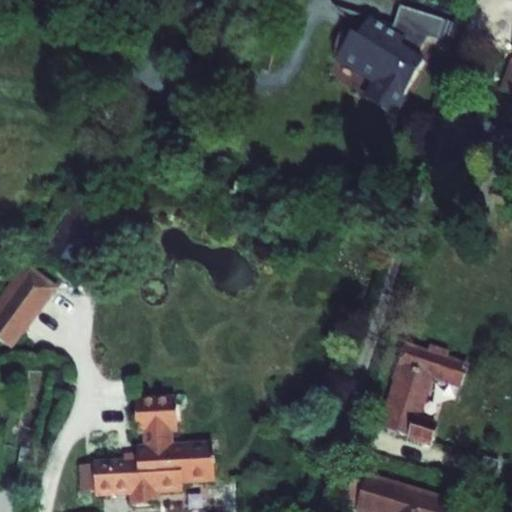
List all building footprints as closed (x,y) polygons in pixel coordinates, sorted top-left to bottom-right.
[(440,30),(394,16),(388,34),(331,16),(337,28),(345,34),(356,40),(349,48),(334,43),(328,60),(333,70),(370,93),(363,103),(391,118),(418,73),(410,69),(422,48),(432,53),(440,30)] [(511,67),(505,65),(495,96),(511,100),(511,67)] [(49,251),(72,268),(108,220),(84,202),(49,251)] [(0,313),(31,274),(23,268),(0,297),(0,313)] [(48,299),(56,290),(33,272),(31,274),(0,313),(0,341),(10,349),(32,320),(10,303),(26,282),(48,299)] [(10,303),(32,320),(48,299),(26,282),(10,303)] [(406,346),(399,366),(402,367),(409,347),(406,346)] [(399,435),(431,445),(437,426),(418,419),(432,377),(461,386),(468,366),(448,360),(429,353),(409,347),(402,367),(383,424),(401,430),(399,435)] [(450,354),(431,348),(429,353),(448,360),(450,354)] [(177,400),(135,402),(136,434),(144,434),(145,449),(137,449),(138,459),(125,460),(125,464),(81,467),(83,493),(95,493),(95,497),(131,495),(132,508),(159,507),(158,494),(184,493),(183,485),(216,483),(214,446),(173,448),(172,433),(179,432),(177,400)] [(364,493),(359,511),(362,511),(450,511),(454,503),(357,473),(352,489),(364,493)] [(352,489),(346,507),(359,511),(364,493),(352,489)]
